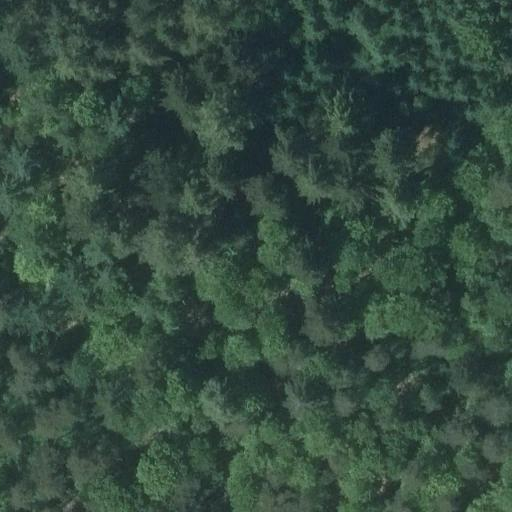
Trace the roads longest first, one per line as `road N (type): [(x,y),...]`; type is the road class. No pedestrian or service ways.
road 1 (track): [(0,226),(254,511)]
road 2 (track): [(181,421),(82,511)]
